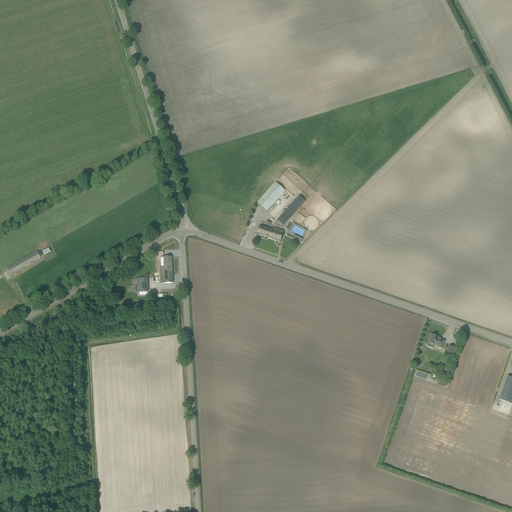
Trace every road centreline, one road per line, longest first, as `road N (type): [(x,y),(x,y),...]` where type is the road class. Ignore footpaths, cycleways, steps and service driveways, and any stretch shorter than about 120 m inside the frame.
road 1 (tertiary): [(181,231),(511,344)]
road 2 (track): [(287,265),(481,76),(477,64)]
road 3 (unclassified): [(197,511),(181,231)]
road 4 (unclassified): [(181,231),(115,0)]
road 5 (tertiary): [(0,332),(181,231)]
